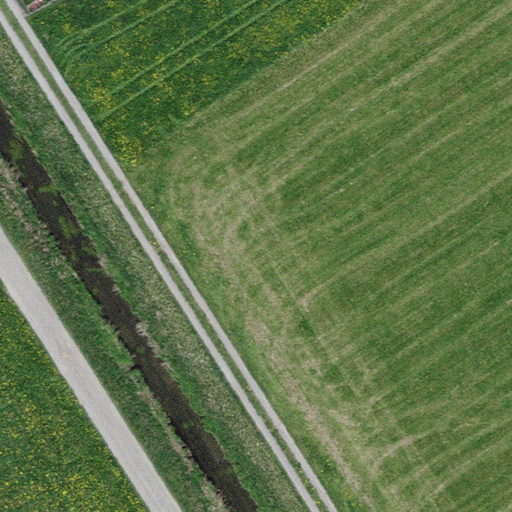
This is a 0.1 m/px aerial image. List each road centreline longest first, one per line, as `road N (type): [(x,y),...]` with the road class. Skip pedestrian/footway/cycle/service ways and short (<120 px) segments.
road 1 (track): [(0,0),(323,511)]
road 2 (track): [(163,511),(0,258)]
